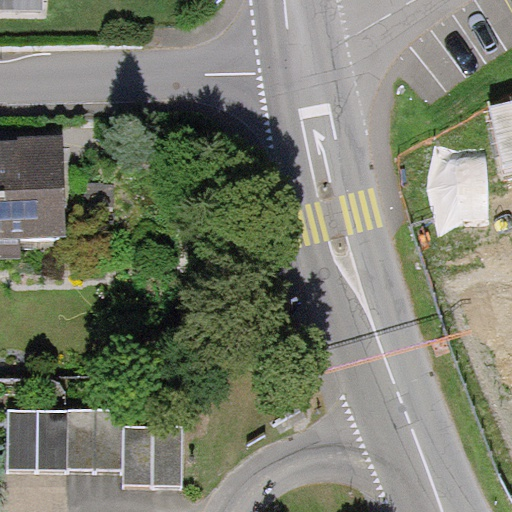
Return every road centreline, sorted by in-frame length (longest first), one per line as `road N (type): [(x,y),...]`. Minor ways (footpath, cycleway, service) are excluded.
road 1 (tertiary): [(311,56),(343,224),(408,416)]
road 2 (residential): [(311,56),(185,74),(0,84)]
road 3 (residential): [(234,511),(238,497),(273,465),(408,416)]
